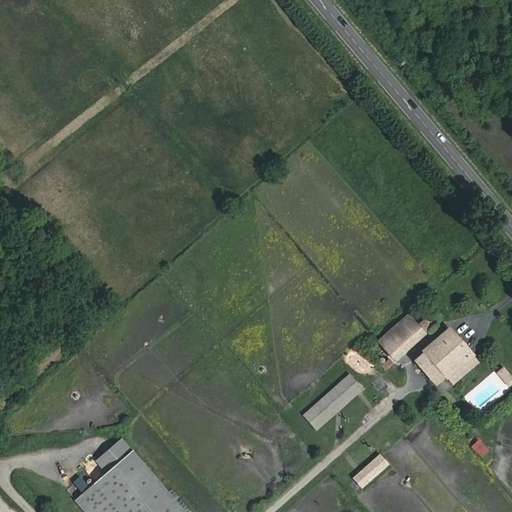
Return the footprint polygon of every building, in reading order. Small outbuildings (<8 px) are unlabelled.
[(425,326),(417,318),(385,345),(402,363),(442,331),(432,319),(425,326)] [(444,390),(476,362),(456,338),(422,367),(444,390)] [(318,426),(364,385),(358,378),(312,420),(318,426)] [(318,426),(324,433),(370,392),(364,385),(318,426)] [(482,458),(490,451),(481,442),(474,448),(482,458)] [(112,479),(138,457),(127,445),(102,468),(112,479)] [(381,453),(352,478),(362,489),(391,465),(381,453)] [(188,511),(138,457),(112,479),(111,480),(105,486),(82,506),(87,511),(188,511)] [(111,480),(100,468),(94,473),(105,486),(111,480)]
